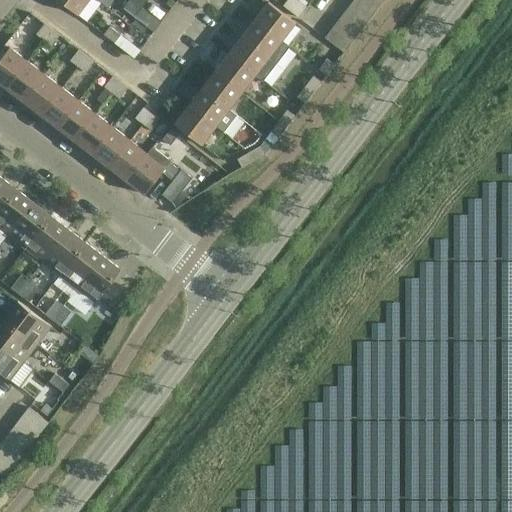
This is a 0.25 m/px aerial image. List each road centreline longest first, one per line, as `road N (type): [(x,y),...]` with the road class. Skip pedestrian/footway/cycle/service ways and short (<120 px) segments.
road 1 (secondary): [(224,294),(452,0)]
road 2 (residential): [(224,294),(0,118)]
road 3 (secondary): [(54,511),(224,294)]
road 4 (residential): [(33,0),(132,76),(192,0)]
